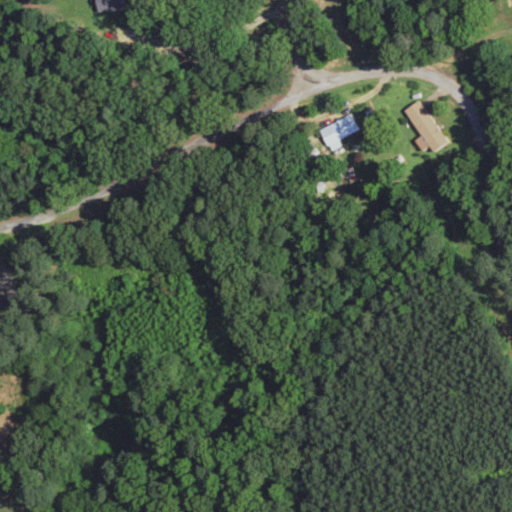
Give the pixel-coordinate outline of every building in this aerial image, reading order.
[(120,0),(93,0),(95,14),(122,12),(120,0)] [(419,101),(402,111),(428,154),(445,144),(419,101)] [(325,148),(358,136),(351,117),(318,129),(325,148)] [(0,292),(0,317),(8,316),(4,292),(0,292)] [(0,447),(23,433),(10,411),(0,417),(0,447)]
